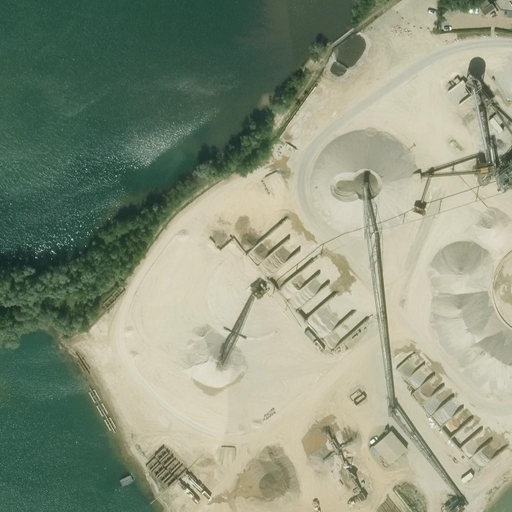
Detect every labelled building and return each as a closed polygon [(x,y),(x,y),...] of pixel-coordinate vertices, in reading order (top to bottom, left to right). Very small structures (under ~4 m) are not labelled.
[(511,0),(494,0),(501,9),(507,10),(507,16),(511,16),(511,0)] [(492,4),(482,12),(486,17),(496,9),(492,4)] [(497,113),(488,118),(497,133),(503,130),(499,124),(502,122),(497,113)] [(414,392),(426,414),(431,411),(428,407),(433,404),(430,399),(426,401),(419,389),(414,392)] [(391,431),(374,446),(390,464),(407,449),(391,431)] [(222,462),(234,462),(234,447),(222,447),(222,462)] [(195,510),(197,511),(201,511),(207,506),(202,501),(195,510)]
